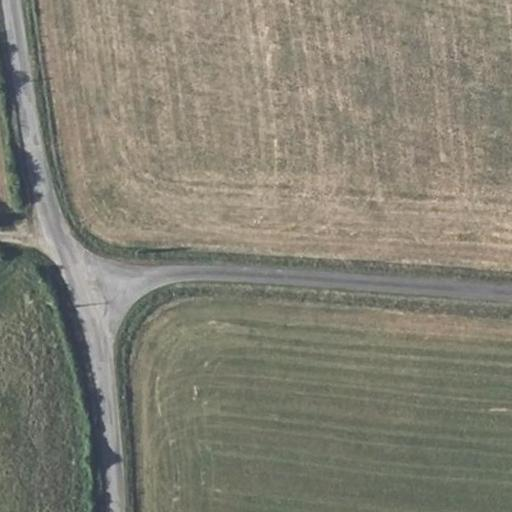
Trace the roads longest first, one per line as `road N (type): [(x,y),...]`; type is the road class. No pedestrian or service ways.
road 1 (unclassified): [(511,297),(78,276)]
road 2 (unclassified): [(12,0),(38,195),(78,276)]
road 3 (unclassified): [(78,276),(112,511)]
